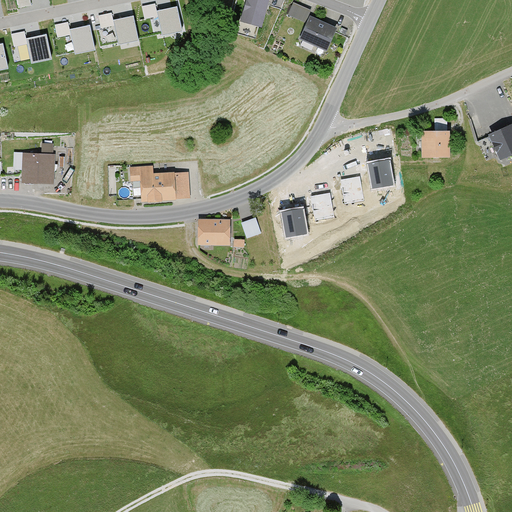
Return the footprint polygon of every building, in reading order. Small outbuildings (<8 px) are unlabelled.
[(268,0),(247,0),(242,21),(261,26),(268,0)] [(309,11),(293,4),(289,14),(305,21),(309,11)] [(181,31),(176,7),(158,11),(163,35),(181,31)] [(138,40),(133,17),(115,21),(120,44),(138,40)] [(301,38),(326,49),(335,28),(310,18),(301,38)] [(94,47),(89,26),(73,30),(78,50),(94,47)] [(51,59),(46,35),(27,39),(32,62),(51,59)] [(290,94),(297,120),(321,114),(314,88),(290,94)] [(511,126),(475,142),(484,164),(511,152),(511,126)] [(393,127),(378,129),(379,136),(394,134),(393,127)] [(456,131),(426,131),(426,156),(455,156),(456,131)] [(45,154),(25,154),(25,183),(55,183),(55,145),(45,145),(45,154)] [(389,161),(369,164),(374,188),(393,184),(389,161)] [(155,166),(132,167),(132,183),(143,183),(144,203),(192,201),(191,172),(155,173),(155,166)] [(359,177),(340,180),(344,204),(364,200),(359,177)] [(330,193),(310,197),(315,220),(334,217),(330,193)] [(302,210),(282,213),(287,237),(306,233),(302,210)] [(235,217),(201,217),(200,244),(235,245),(235,217)] [(259,217),(243,222),(249,239),(264,234),(259,217)]
